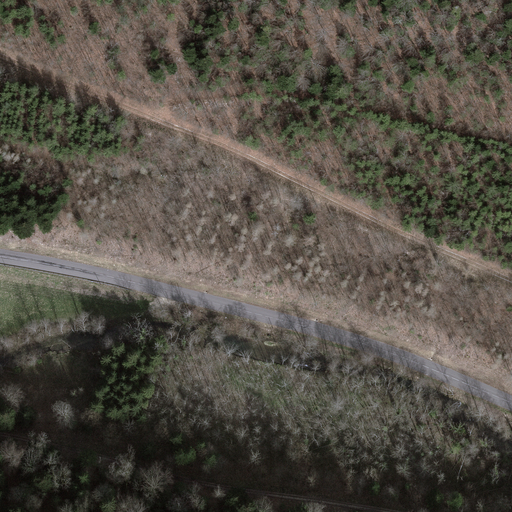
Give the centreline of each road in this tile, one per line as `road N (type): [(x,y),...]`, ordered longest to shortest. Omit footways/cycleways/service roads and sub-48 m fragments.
road 1 (track): [(0,51),(511,278)]
road 2 (secondary): [(511,403),(273,315),(0,249)]
road 3 (track): [(388,511),(178,477),(80,446),(0,435)]
road 4 (track): [(154,115),(166,102),(266,92),(511,140)]
